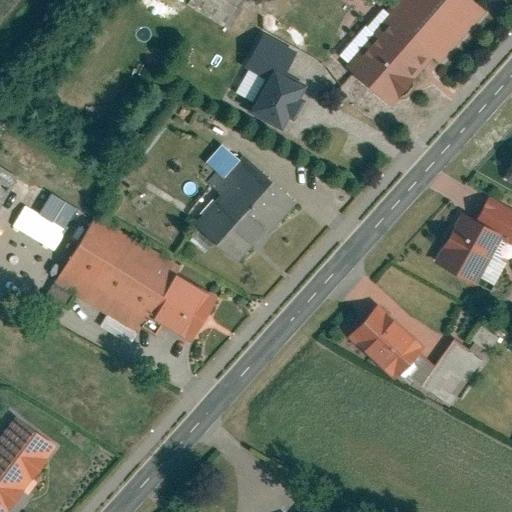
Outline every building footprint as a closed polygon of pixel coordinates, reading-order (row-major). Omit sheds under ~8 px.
[(189,0),(186,5),(229,32),(248,0),(189,0)] [(469,0),(395,0),(384,13),(387,16),(431,55),(441,63),(485,13),(469,0)] [(431,55),(387,16),(373,32),(375,35),(348,66),(390,104),(412,79),(408,76),(414,69),(417,71),(431,55)] [(272,76),(280,80),(291,60),(263,44),(248,71),(268,83),(272,76)] [(268,83),(250,115),(281,132),(288,120),(291,122),(299,107),(296,105),(303,93),(280,80),(272,76),(268,83)] [(217,172),(223,178),(239,160),(221,145),(206,162),(217,172)] [(296,203),(243,156),(239,160),(223,178),(217,172),(207,184),(222,196),(196,225),(199,228),(215,242),(237,261),(265,229),(270,233),(296,203)] [(0,208),(17,180),(0,169),(0,208)] [(51,194),(39,214),(52,222),(60,210),(72,217),(76,210),(51,194)] [(511,212),(488,199),(476,222),(500,235),(511,241),(511,212)] [(60,210),(52,222),(64,230),(72,217),(60,210)] [(446,248),(438,263),(473,282),(477,276),(489,255),(500,235),(476,222),(464,215),(456,230),(454,229),(444,248),(446,248)] [(181,268),(95,217),(54,284),(73,295),(107,315),(99,327),(129,345),(141,325),(148,314),(172,273),(176,275),(181,268)] [(215,242),(199,228),(189,240),(205,253),(215,242)] [(511,243),(511,241),(500,235),(489,255),(502,262),(511,243)] [(502,262),(489,255),(477,276),(493,286),(505,264),(502,262)] [(176,275),(172,273),(148,314),(162,323),(190,340),(215,299),(176,275)] [(73,295),(54,284),(48,294),(67,305),(73,295)] [(433,369),(417,354),(422,349),(379,310),(351,340),(394,379),(401,371),(419,387),(433,369)] [(162,323),(148,314),(141,325),(156,334),(162,323)] [(469,340),(486,352),(496,338),(479,326),(469,340)] [(433,369),(419,387),(447,408),(482,361),(454,341),(433,369)] [(0,511),(3,511),(7,507),(9,508),(21,493),(19,491),(32,474),(34,475),(45,461),(43,460),(54,445),(19,419),(0,443),(0,511)]
